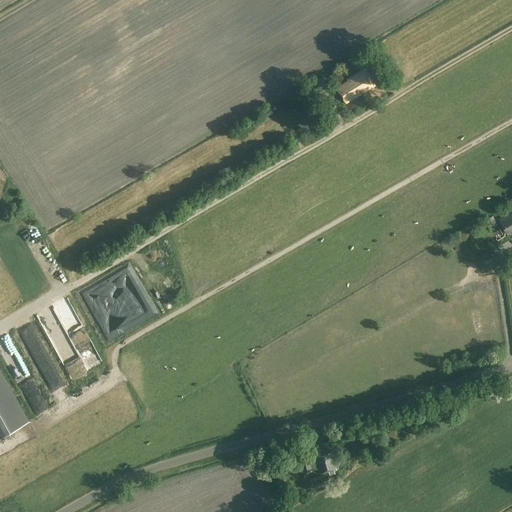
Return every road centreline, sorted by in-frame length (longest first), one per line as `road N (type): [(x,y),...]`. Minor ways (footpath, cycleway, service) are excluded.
road 1 (track): [(115,379),(117,349),(511,122)]
road 2 (unclassified): [(68,511),(156,468),(511,366)]
road 3 (track): [(339,127),(511,27)]
